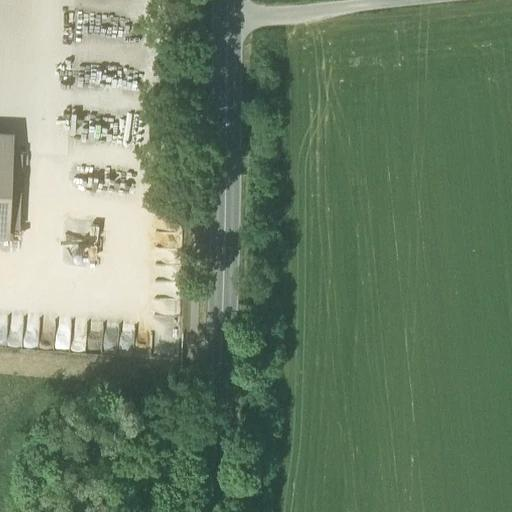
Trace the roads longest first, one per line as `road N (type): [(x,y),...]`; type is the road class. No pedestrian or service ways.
road 1 (primary): [(226,0),(222,399),(208,511)]
road 2 (track): [(226,18),(412,0)]
